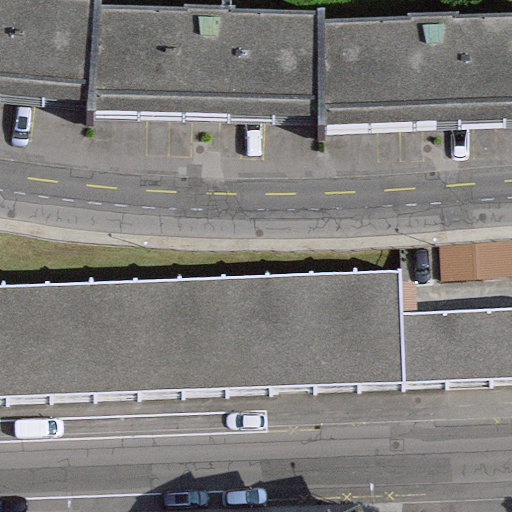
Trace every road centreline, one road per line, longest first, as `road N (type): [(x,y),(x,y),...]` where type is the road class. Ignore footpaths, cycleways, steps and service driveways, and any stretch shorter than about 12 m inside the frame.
road 1 (tertiary): [(0,188),(202,210),(511,198)]
road 2 (tertiary): [(0,477),(511,450)]
